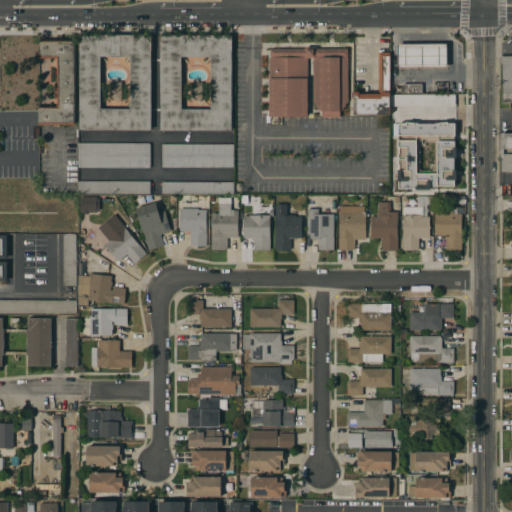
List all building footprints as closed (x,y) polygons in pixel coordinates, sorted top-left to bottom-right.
[(79,35),(151,35),(151,130),(79,130),(79,35)] [(160,35),(232,35),(231,130),(160,130),(160,35)] [(74,125),(38,125),(39,107),(57,107),(57,58),(38,58),(38,40),(72,40),(72,42),(75,42),(74,125)] [(397,68),(397,44),(447,44),(447,68),(397,68)] [(308,59),(308,117),(269,117),(269,50),(349,50),(349,100),(343,110),(340,112),(323,112),(315,105),(313,100),(313,59),(308,59)] [(390,53),(390,115),(352,115),(352,92),(359,92),(359,94),(378,94),(378,52),(390,53)] [(511,56),(511,103),(502,103),(502,65),(500,65),(500,56),(511,56)] [(421,84),(401,84),(401,95),(421,94),(421,84)] [(455,135),(454,94),(390,95),(391,139),(398,139),(398,136),(455,135)] [(391,131),(408,131),(408,147),(412,147),(412,148),(414,148),(414,159),(391,159),(391,131)] [(422,131),(422,142),(409,142),(409,131),(422,131)] [(511,173),(501,173),(501,158),(500,158),(500,134),(511,134),(511,173)] [(77,167),(77,143),(150,143),(150,168),(77,167)] [(161,167),(161,144),(183,144),(187,144),(234,144),(234,167),(161,167)] [(414,190),(391,190),(391,170),(399,170),(399,162),(415,162),(414,190)] [(460,194),(437,193),(437,173),(445,173),(445,166),(460,166),(460,194)] [(78,193),(78,181),(150,181),(150,194),(78,193)] [(161,194),(161,182),(234,182),(234,194),(161,194)] [(97,212),(98,197),(80,196),(80,212),(97,212)] [(211,213),(218,213),(218,197),(230,197),(230,210),(238,210),(238,237),(227,237),(227,249),(211,249),(211,213)] [(148,250),(136,208),(155,202),(158,212),(164,210),(170,231),(160,234),(163,245),(148,250)] [(206,246),(190,246),(190,232),(193,232),(193,231),(179,231),(179,208),(188,208),(188,202),(198,202),(198,209),(206,209),(206,246)] [(371,216),(377,216),(377,202),(390,202),(390,212),(398,212),(397,250),(394,250),(394,251),(384,251),(384,250),(381,250),(382,238),(371,238),(371,216)] [(275,204),(287,204),(287,215),(295,215),(295,216),(302,216),(301,238),(291,238),(291,250),(275,250),(275,204)] [(429,238),(418,238),(418,250),(403,250),(403,207),(422,206),(422,216),(429,216),(429,238)] [(254,250),(254,238),(242,238),(243,216),(249,216),(249,215),(262,215),(262,208),(269,208),(269,215),(270,215),(269,238),(270,238),(270,250),(254,250)] [(307,209),(318,209),(318,214),(333,214),(333,237),(334,237),(334,250),(317,250),(317,239),(310,239),(310,234),(307,234),(307,209)] [(365,212),(365,239),(355,239),(355,250),(339,250),(339,214),(347,214),(347,212),(365,212)] [(435,212),(453,212),(453,213),(462,213),(461,250),(445,249),(445,236),(449,236),(449,234),(446,234),(446,235),(440,235),(434,234),(435,212)] [(146,254),(134,264),(126,255),(118,262),(104,245),(109,241),(108,240),(109,239),(106,235),(115,227),(118,231),(124,227),(146,254)] [(62,234),(76,234),(76,285),(63,285),(62,234)] [(89,276),(89,273),(112,276),(111,282),(112,282),(111,287),(125,288),(124,304),(88,300),(88,306),(77,305),(77,275),(89,276)] [(0,300),(76,300),(76,314),(0,313),(0,300)] [(231,327),(200,327),(200,319),(199,319),(199,314),(187,314),(187,300),(203,300),(203,308),(231,308),(231,327)] [(250,327),(250,309),(278,308),(278,300),(294,300),(294,314),(282,314),(282,319),(281,319),(281,327),(250,327)] [(409,330),(409,312),(425,312),(425,303),(453,304),(453,318),(441,318),(441,328),(440,330),(409,330)] [(347,304),(391,304),(391,330),(360,330),(360,323),(359,323),(359,318),(347,318),(347,304)] [(127,309),(127,325),(112,325),(112,330),(112,335),(84,335),(84,337),(79,337),(79,331),(83,331),(83,324),(84,324),(84,318),(89,318),(89,316),(91,316),(91,309),(127,309)] [(0,318),(2,318),(2,329),(28,329),(28,318),(51,318),(51,366),(28,366),(28,355),(2,355),(2,366),(0,366),(0,318)] [(77,367),(65,367),(65,318),(78,318),(77,367)] [(236,333),(236,351),(231,351),(215,351),(216,361),(201,362),(201,360),(187,360),(187,346),(199,345),(199,341),(200,341),(200,340),(199,340),(199,336),(200,336),(200,333),(236,333)] [(280,333),(280,341),(282,341),(282,346),(294,346),(294,360),(287,360),(287,361),(281,361),(281,362),(250,362),(250,349),(242,349),(242,334),(250,334),(250,333),(280,333)] [(391,336),(391,354),(382,354),(382,362),(362,362),(362,363),(347,363),(347,348),(359,348),(359,343),(360,343),(360,336),(391,336)] [(440,336),(440,337),(441,337),(441,348),(453,348),(453,363),(418,362),(418,354),(409,354),(409,336),(440,336)] [(119,340),(119,351),(132,351),(131,367),(97,367),(97,365),(91,365),(91,348),(97,348),(97,342),(98,342),(98,340),(119,340)] [(231,367),(231,375),(239,375),(239,384),(240,384),(240,394),(235,394),(235,395),(213,395),(213,397),(194,397),(194,395),(197,395),(197,394),(187,394),(187,380),(197,379),(197,373),(200,373),(200,367),(231,367)] [(280,367),(280,375),(282,375),(282,379),(294,379),(294,394),(278,394),(278,385),(249,385),(250,367),(280,367)] [(391,369),(391,387),(375,387),(375,395),(347,395),(347,381),(359,381),(359,372),(360,372),(360,369),(391,369)] [(410,395),(409,369),(440,369),(440,376),(441,376),(441,381),(453,381),(453,395),(410,395)] [(434,399),(434,398),(449,399),(449,409),(433,409),(433,408),(422,407),(422,399),(434,399)] [(187,409),(196,410),(196,407),(199,407),(199,399),(219,399),(219,427),(187,426),(187,409)] [(294,427),(278,427),(278,426),(263,426),(263,416),(252,416),(252,401),(263,401),(263,400),(274,400),(274,399),(283,399),(283,407),(294,407),(294,427)] [(382,427),(347,427),(347,412),(364,412),(364,400),(393,400),(393,414),(382,414),(382,427)] [(132,438),(117,438),(117,437),(87,437),(87,418),(86,418),(86,412),(87,412),(87,411),(95,411),(95,409),(99,409),(99,411),(121,411),(121,417),(122,417),(122,421),(132,421),(132,438)] [(60,427),(63,427),(63,433),(61,433),(60,457),(53,457),(53,415),(60,415),(60,427)] [(422,439),(422,436),(408,436),(409,422),(404,422),(404,416),(416,416),(416,419),(432,419),(432,424),(439,424),(439,435),(431,434),(431,439),(422,439)] [(21,420),(31,420),(31,431),(21,431),(21,420)] [(0,423),(13,423),(13,448),(0,448),(0,423)] [(188,446),(188,433),(196,433),(196,429),(215,430),(215,431),(221,431),(221,437),(223,437),(222,447),(188,446)] [(279,448),(279,447),(249,447),(249,437),(250,437),(250,430),(277,430),(277,436),(279,436),(279,433),(294,433),(294,448),(279,448)] [(391,431),(391,438),(392,438),(392,448),(364,448),(364,438),(363,438),(363,433),(364,433),(364,431),(391,431)] [(361,448),(348,448),(348,433),(361,433),(361,448)] [(121,446),(121,460),(117,460),(117,466),(96,466),(95,467),(89,467),(90,466),(86,466),(87,446),(121,446)] [(226,450),(226,451),(233,451),(233,470),(232,471),(232,473),(225,473),(225,470),(195,470),(195,466),(193,466),(193,465),(192,465),(192,450),(226,450)] [(249,451),(284,451),(284,465),(280,465),(280,471),(249,471),(249,451)] [(361,471),(360,466),(357,466),(357,452),(391,451),(391,452),(397,452),(397,471),(361,471)] [(424,471),(424,472),(419,472),(419,471),(409,471),(409,453),(416,453),(416,452),(451,452),(450,466),(447,466),(447,468),(446,468),(446,472),(424,471)] [(116,473),(116,477),(123,477),(123,479),(125,479),(124,493),(89,492),(90,472),(116,473)] [(187,497),(187,494),(186,494),(186,483),(190,483),(190,481),(191,481),(191,477),(221,477),(221,497),(187,497)] [(282,477),(282,482),(284,482),(284,483),(286,483),(286,497),(251,497),(251,477),(282,477)] [(355,497),(355,483),(358,483),(358,482),(359,482),(359,478),(396,478),(396,498),(355,497)] [(407,497),(407,486),(416,486),(416,478),(447,478),(447,483),(451,483),(450,498),(407,497)] [(91,511),(91,501),(117,501),(117,509),(119,509),(119,511),(91,511)] [(149,511),(121,511),(121,509),(124,509),(124,502),(149,501),(149,511)] [(159,511),(159,501),(185,501),(185,509),(187,510),(187,511),(159,511)] [(8,511),(0,511),(0,502),(8,502),(8,511)] [(14,511),(14,502),(34,502),(34,511),(14,511)] [(217,511),(190,511),(190,509),(192,509),(192,502),(217,502),(217,511)] [(229,511),(229,502),(251,502),(251,511),(229,511)] [(37,511),(40,511),(40,503),(57,503),(57,511),(37,511)]
